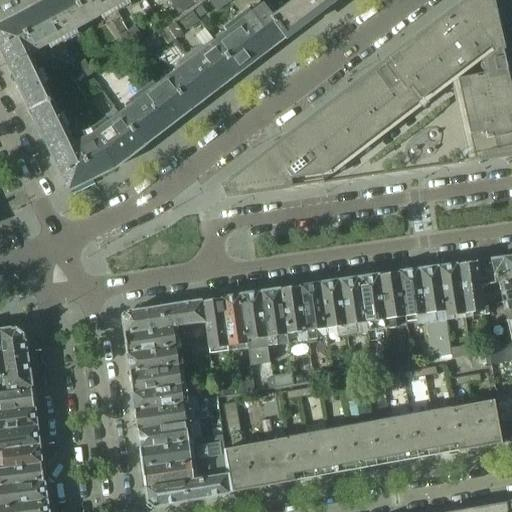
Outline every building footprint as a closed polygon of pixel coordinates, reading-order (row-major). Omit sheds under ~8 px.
[(74,0),(47,0),(42,3),(16,17),(34,53),(89,24),(74,0)] [(74,0),(89,24),(129,0),(74,0)] [(178,15),(194,5),(190,0),(171,0),(169,2),(178,15)] [(208,0),(217,11),(225,5),(221,0),(208,0)] [(511,102),(489,0),(467,0),(222,188),(224,194),(226,198),(231,198),(511,157),(511,102)] [(293,0),(272,17),(287,36),(299,28),(302,28),(307,24),(308,20),(329,4),(333,4),(338,1),(337,0),(293,0)] [(261,3),(237,22),(214,40),(239,73),(285,38),(287,36),(272,17),(261,3)] [(34,53),(16,17),(0,25),(0,51),(29,111),(50,100),(48,97),(49,97),(33,63),(28,65),(24,58),(34,53)] [(174,23),(158,34),(166,46),(182,35),(174,23)] [(214,40),(166,76),(192,109),(191,109),(192,110),(202,103),(201,102),(226,82),(227,84),(237,76),(236,75),(239,73),(214,40)] [(108,67),(117,79),(133,68),(124,56),(108,67)] [(76,84),(92,74),(84,61),(68,71),(76,84)] [(60,93),(70,89),(59,66),(50,71),(60,93)] [(166,76),(142,94),(118,113),(143,146),(191,109),(192,109),(166,76)] [(75,117),(83,113),(72,92),(64,96),(75,117)] [(71,190),(114,169),(143,147),(143,146),(118,113),(95,131),(71,143),(72,145),(67,147),(64,139),(68,137),(52,103),(51,103),(50,100),(29,111),(65,188),(67,192),(71,190)] [(511,281),(511,257),(476,263),(480,288),(485,287),(495,284),(494,279),(506,276),(507,283),(511,281)] [(482,307),(480,288),(476,263),(457,265),(464,314),(465,318),(472,317),(471,313),(483,311),(482,307)] [(464,314),(457,265),(437,268),(445,321),(452,320),(452,316),(464,314)] [(449,350),(445,321),(437,268),(417,271),(424,324),(426,332),(429,355),(430,360),(450,356),(449,350)] [(424,324),(417,271),(398,274),(404,317),(415,315),(416,325),(424,324)] [(398,274),(378,277),(385,329),(394,328),(394,318),(404,317),(398,274)] [(378,277),(358,280),(364,323),(375,321),(376,331),(385,329),(378,277)] [(364,323),(358,280),(340,282),(347,335),(356,334),(355,324),(364,323)] [(511,281),(507,283),(498,285),(500,292),(503,292),(505,302),(511,300),(511,281)] [(347,335),(340,282),(318,286),(325,330),(335,329),(336,336),(347,335)] [(325,330),(318,286),(299,288),(307,341),(316,340),(315,331),(325,330)] [(307,341),(299,288),(278,291),(285,336),(295,334),(297,343),(307,341)] [(285,336),(278,291),(259,294),(267,347),(276,346),(275,338),(285,336)] [(267,347),(259,294),(240,297),(246,341),(256,340),(257,349),(267,347)] [(246,341),(240,297),(221,300),(227,347),(228,352),(237,350),(236,346),(247,345),(246,341)] [(227,347),(221,300),(202,302),(205,324),(208,343),(210,355),(218,353),(218,349),(227,347)] [(511,300),(505,302),(502,303),(504,310),(508,310),(510,322),(511,321),(511,300)] [(205,324),(202,302),(126,313),(121,320),(123,336),(176,328),(181,327),(205,324)] [(180,355),(179,347),(176,328),(123,336),(128,373),(177,366),(175,356),(180,355)] [(30,389),(23,335),(15,329),(0,331),(0,354),(6,392),(30,389)] [(511,341),(510,341),(486,348),(490,365),(511,361),(511,341)] [(468,346),(449,350),(450,356),(450,360),(468,357),(469,357),(469,351),(468,346)] [(478,357),(468,359),(471,371),(481,369),(478,357)] [(177,366),(128,373),(131,392),(180,385),(178,375),(182,374),(182,366),(177,366)] [(435,367),(422,370),(424,377),(436,375),(435,367)] [(422,370),(410,372),(411,380),(424,377),(422,370)] [(393,374),(381,377),(382,384),(394,382),(393,374)] [(479,375),(466,377),(468,385),(480,382),(479,375)] [(381,377),(368,379),(370,387),(382,384),(381,377)] [(466,377),(454,379),(455,387),(468,385),(466,377)] [(234,386),(215,389),(216,399),(274,390),(272,378),(233,384),(234,386)] [(496,384),(498,396),(511,392),(511,385),(511,380),(496,384)] [(351,382),(339,384),(340,391),(352,389),(351,382)] [(339,384),(326,386),(328,394),(340,391),(339,384)] [(180,385),(131,392),(133,411),(183,404),(181,394),(185,393),(184,385),(180,385)] [(6,392),(0,392),(0,412),(33,408),(30,389),(6,392)] [(310,389),(297,391),(299,398),(311,396),(310,389)] [(299,398),(297,391),(285,393),(286,401),(299,398)] [(493,401),(450,409),(458,452),(500,444),(493,401)] [(210,408),(190,411),(188,411),(187,403),(183,404),(133,411),(136,429),(189,422),(212,419),(210,408)] [(222,405),(230,449),(243,447),(235,403),(222,405)] [(0,431),(35,427),(33,408),(0,412),(0,431)] [(450,409),(409,417),(417,460),(458,452),(450,409)] [(511,442),(511,410),(499,414),(504,444),(511,442)] [(409,417),(367,424),(375,467),(417,460),(409,417)] [(189,422),(136,429),(138,449),(188,442),(186,431),(190,430),(189,422)] [(367,424),(326,432),(334,475),(375,467),(367,424)] [(0,451),(38,446),(35,427),(0,431),(0,451)] [(326,432),(284,440),(292,483),(334,475),(326,432)] [(229,494),(223,451),(221,437),(207,439),(188,442),(138,449),(146,503),(152,508),(229,494)] [(292,483),(284,440),(254,445),(260,488),(292,483)] [(243,447),(230,449),(225,450),(223,451),(229,494),(260,488),(254,445),(243,447)] [(0,469),(41,464),(38,446),(0,451),(0,469)] [(0,506),(45,500),(41,464),(0,469),(0,506)] [(0,511),(47,511),(45,500),(0,506),(0,511)] [(511,511),(511,502),(490,507),(491,511),(511,511)]
